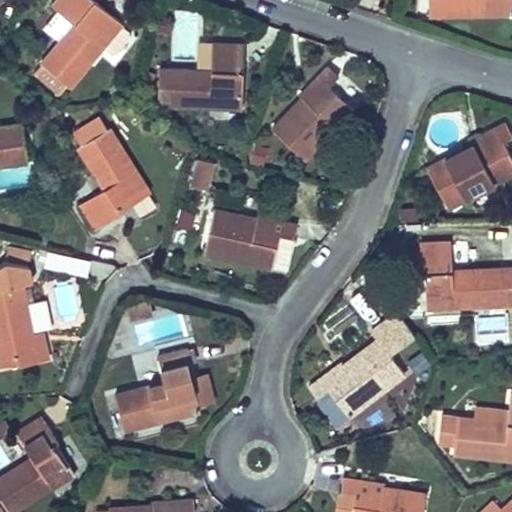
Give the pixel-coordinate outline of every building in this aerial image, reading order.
[(123,18),(124,17),(101,0),(55,0),(52,4),(74,20),(44,60),(75,82),(103,45),(113,52),(117,52),(133,29),(133,26),(123,18)] [(156,97),(240,105),(244,38),(212,35),(209,63),(160,58),(156,97)] [(311,153),(355,102),(332,81),(341,70),(328,59),(301,91),(303,93),(277,123),(311,153)] [(458,197),(511,167),(511,107),(485,121),(485,132),(436,156),(458,197)] [(0,160),(25,157),(19,122),(0,124),(0,160)] [(147,188),(105,123),(79,140),(107,182),(83,198),(100,225),(123,210),(120,206),(147,188)] [(215,181),(223,152),(209,149),(201,176),(215,181)] [(202,245),(271,264),(279,233),(292,236),(296,223),(256,211),(254,217),(213,205),(202,245)] [(193,228),(196,210),(178,208),(176,226),(193,228)] [(437,292),(511,292),(511,257),(465,258),(463,226),(430,227),(431,255),(436,255),(437,292)] [(43,267),(87,275),(90,258),(46,250),(43,267)] [(33,330),(20,278),(0,282),(0,352),(3,364),(49,353),(42,327),(33,330)] [(155,315),(152,304),(130,310),(133,320),(155,315)] [(413,366),(387,328),(315,374),(324,387),(336,379),(356,406),(413,366)] [(169,378),(121,394),(131,429),(165,419),(162,404),(173,401),(178,415),(205,407),(197,382),(204,379),(191,346),(163,357),(169,378)] [(465,432),(511,444),(511,407),(474,397),(465,432)] [(0,489),(15,511),(32,511),(80,476),(47,423),(22,439),(38,462),(0,487),(0,489)] [(0,444),(9,462),(26,453),(17,435),(0,444)] [(431,511),(437,490),(357,467),(353,486),(368,490),(362,511),(431,511)] [(115,511),(197,511),(202,511),(198,492),(155,497),(156,502),(115,505),(115,511)]
